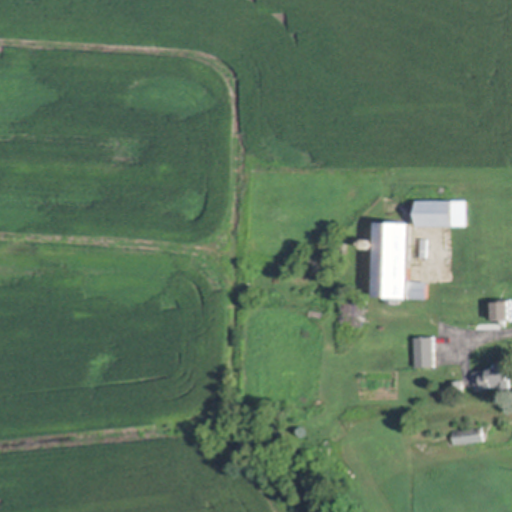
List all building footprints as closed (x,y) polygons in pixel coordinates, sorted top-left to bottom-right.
[(458,198),(458,223),(422,223),(422,197),(458,198)] [(431,280),(430,296),(412,296),(412,290),(402,289),(402,302),(389,302),(390,289),(379,289),(382,214),(416,215),(414,279),(431,280)] [(373,237),(374,237),(375,237),(376,237),(377,238),(378,239),(378,240),(379,241),(379,242),(379,243),(378,244),(377,245),(377,246),(376,246),(375,247),(374,247),(373,247),(372,247),(371,246),(370,246),(369,245),(369,244),(368,243),(368,242),(368,241),(368,240),(369,239),(369,238),(370,238),(371,237),(372,237),(373,237)] [(367,301),(365,331),(343,329),(346,299),(367,301)] [(511,321),(509,321),(509,325),(504,325),(504,321),(497,322),(496,300),(511,299),(511,321)] [(394,337),(393,358),(364,357),(365,335),(394,337)] [(438,365),(419,366),(418,336),(437,335),(438,365)] [(511,362),(511,382),(481,389),(478,372),(493,367),(493,365),(511,362)] [(468,390),(456,391),(455,380),(467,379),(468,390)] [(488,439),(459,443),(457,431),(487,426),(488,439)]
